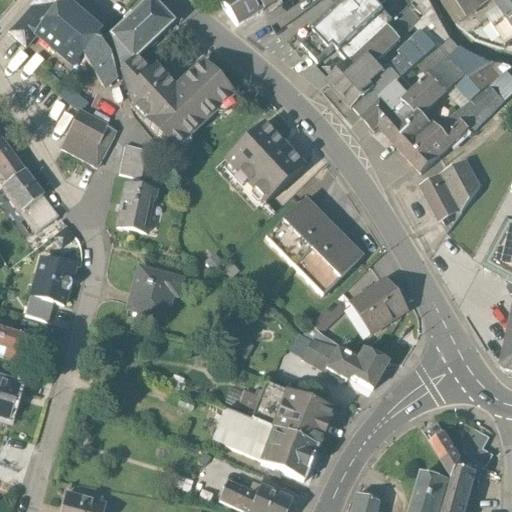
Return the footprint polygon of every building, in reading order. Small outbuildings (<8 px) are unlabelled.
[(98,36),(96,35),(62,6),(67,0),(38,0),(6,36),(25,52),(36,40),(72,69),(80,59),(98,36)] [(236,30),(261,14),(253,0),(222,0),(217,5),(236,30)] [(253,0),(261,14),(284,0),(296,0),(298,3),(303,0),(253,0)] [(334,51),(349,67),(393,25),(378,10),(388,0),(355,0),(302,50),(318,67),(334,51)] [(370,47),(382,60),(413,30),(419,36),(397,56),(400,59),(383,75),(375,66),(362,79),(375,92),(352,113),(361,122),(397,88),(418,69),(429,80),(445,98),(447,96),(461,112),(444,126),(439,123),(432,128),(451,148),(466,134),(470,139),(511,98),(511,82),(507,76),(511,71),(511,70),(493,75),(464,63),(452,53),(448,41),(425,0),(419,0),(393,25),(370,47)] [(494,6),(504,0),(448,0),(449,0),(462,22),(492,3),(494,6)] [(511,0),(504,0),(494,6),(511,33),(511,0)] [(120,77),(137,60),(170,27),(147,3),(109,39),(108,40),(113,56),(120,77)] [(107,58),(113,56),(108,40),(109,39),(108,32),(96,35),(98,36),(80,59),(102,92),(115,82),(107,58)] [(382,60),(370,47),(349,67),(327,86),(352,113),(375,92),(362,79),(375,66),(382,60)] [(146,70),(137,60),(120,77),(132,108),(130,111),(170,155),(231,99),(211,80),(197,65),(172,88),(151,65),(146,70)] [(417,142),(432,128),(426,122),(432,117),(428,113),(445,98),(429,80),(408,100),(397,88),(361,122),(352,131),(365,143),(374,135),(375,136),(379,132),(395,150),(409,136),(413,141),(415,140),(417,142)] [(84,106),(67,91),(58,100),(80,116),(84,106)] [(114,136),(86,122),(90,110),(84,106),(80,116),(61,153),(96,173),(114,136)] [(451,148),(432,128),(417,142),(415,140),(413,141),(409,136),(395,150),(420,176),(451,148)] [(302,173),(262,129),(224,165),(264,208),(302,173)] [(478,193),(464,167),(420,191),(439,226),(459,215),(462,217),(478,193)] [(22,177),(2,193),(36,238),(56,223),(22,177)] [(154,197),(124,190),(116,232),(145,238),(154,197)] [(356,265),(298,209),(263,244),(321,301),(356,265)] [(511,299),(511,222),(507,221),(480,270),(507,285),(505,290),(509,297),(511,299)] [(72,274),(38,265),(28,302),(62,311),(64,304),(62,303),(64,298),(66,297),(68,294),(69,291),(68,288),(67,286),(68,282),(70,282),(72,274)] [(177,282),(133,274),(126,312),(145,315),(145,319),(164,322),(168,296),(174,297),(177,282)] [(403,318),(382,287),(349,309),(368,340),(403,318)] [(511,321),(501,369),(505,374),(511,374),(511,321)] [(0,360),(19,366),(26,342),(11,338),(13,330),(0,326),(0,360)] [(371,396),(386,368),(362,355),(356,367),(312,343),(300,364),(322,376),(323,374),(345,386),(347,383),(371,396)] [(19,393),(0,387),(0,421),(10,425),(19,393)] [(272,435),(316,452),(330,416),(286,399),(272,435)] [(316,452),(272,435),(259,471),(303,488),(316,452)] [(453,481),(460,470),(462,462),(446,439),(432,449),(452,480),(453,481)] [(442,511),(465,511),(477,475),(460,470),(453,481),(452,481),(451,484),(442,511)] [(412,511),(442,511),(451,484),(423,475),(412,511)] [(255,499),(226,487),(218,506),(231,511),(287,511),(291,504),(259,490),(255,499)] [(352,511),(376,511),(378,506),(356,499),(352,511)]
